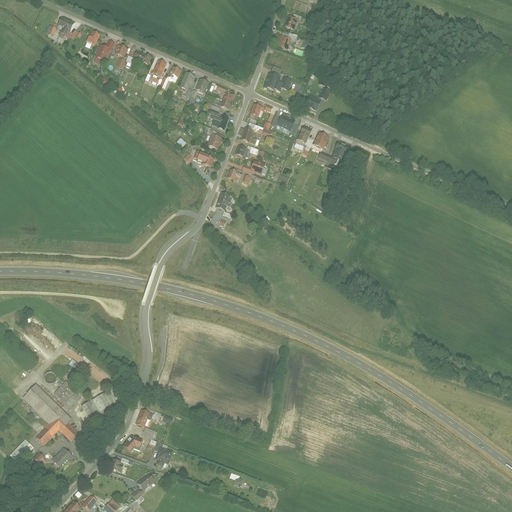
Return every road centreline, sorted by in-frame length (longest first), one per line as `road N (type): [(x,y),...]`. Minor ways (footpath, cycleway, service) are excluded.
road 1 (primary): [(0,271),(143,283),(274,322),(363,366),(511,467)]
road 2 (residential): [(56,511),(127,423),(149,358),(145,325),(160,268),(203,218),(248,93)]
road 3 (residential): [(511,210),(248,93)]
road 4 (residential): [(248,93),(39,0)]
road 5 (track): [(203,218),(174,215),(125,258),(0,253)]
